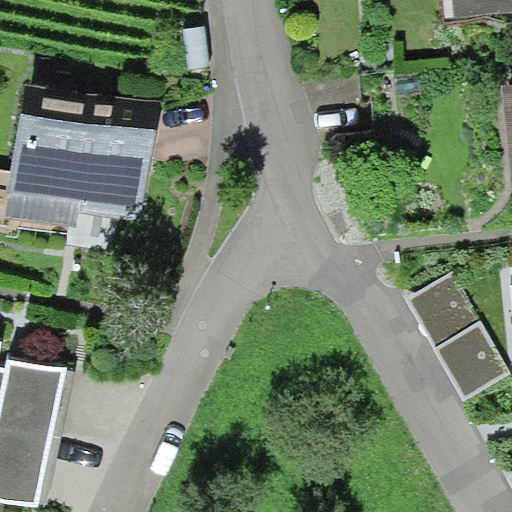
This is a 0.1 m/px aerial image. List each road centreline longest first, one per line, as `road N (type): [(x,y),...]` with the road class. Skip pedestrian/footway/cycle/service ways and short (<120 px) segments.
road 1 (residential): [(291,213),(491,511)]
road 2 (residential): [(111,511),(239,278),(291,213)]
road 3 (residential): [(235,0),(291,213)]
